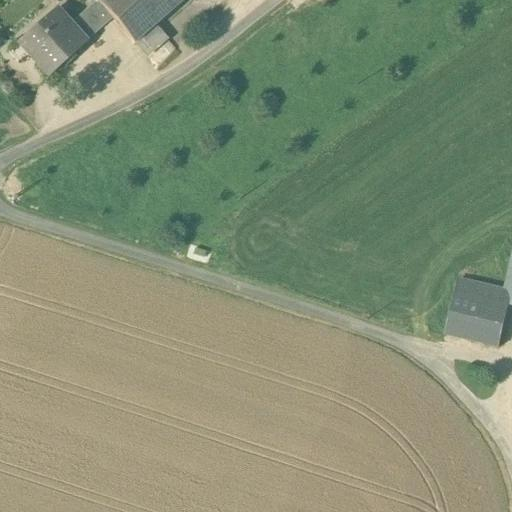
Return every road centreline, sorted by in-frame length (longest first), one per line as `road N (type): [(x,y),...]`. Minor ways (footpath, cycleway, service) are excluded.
road 1 (unclassified): [(0,211),(346,321),(401,346),(468,400),(511,460)]
road 2 (unclassified): [(277,0),(150,90),(0,163)]
